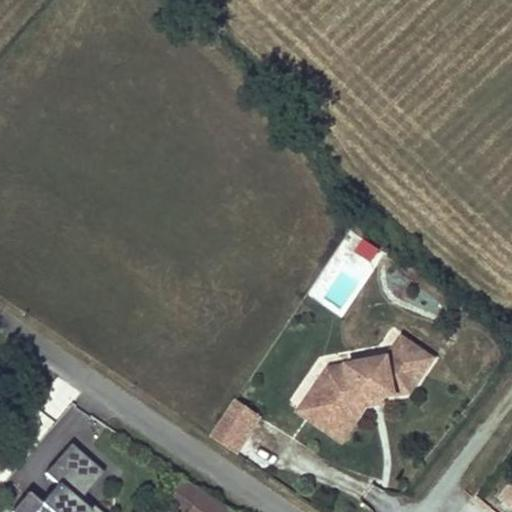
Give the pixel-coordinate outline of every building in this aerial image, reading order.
[(378,250),(363,239),(354,251),(369,262),(378,250)] [(433,356),(403,335),(389,355),(328,367),(308,396),(342,420),(357,399),(368,397),(367,392),(382,389),(383,394),(410,389),(433,356)] [(308,396),(299,408),(342,438),(367,402),(384,399),(383,394),(382,389),(367,392),(368,397),(357,399),(342,420),(308,396)] [(260,415),(235,399),(210,436),(235,453),(260,415)] [(97,511),(93,508),(90,511),(85,507),(87,505),(82,500),(104,474),(71,445),(46,474),(58,485),(42,504),(29,493),(12,511),(36,511),(37,511),(97,511)] [(511,485),(500,499),(511,509),(511,485)] [(232,511),(201,490),(186,511),(232,511)]
